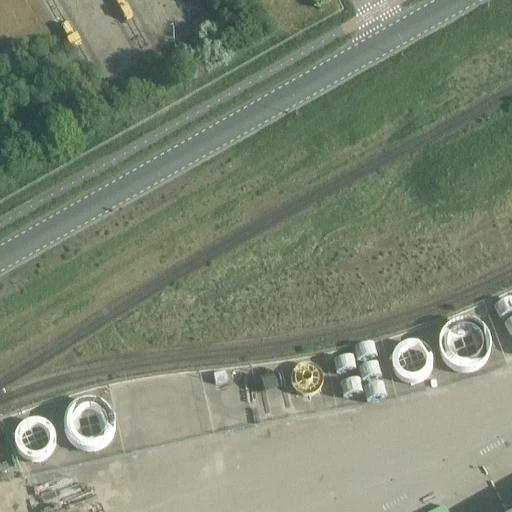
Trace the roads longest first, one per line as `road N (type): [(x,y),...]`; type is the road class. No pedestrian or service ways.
road 1 (unclassified): [(0,253),(450,0)]
road 2 (unknown): [(324,511),(511,413)]
